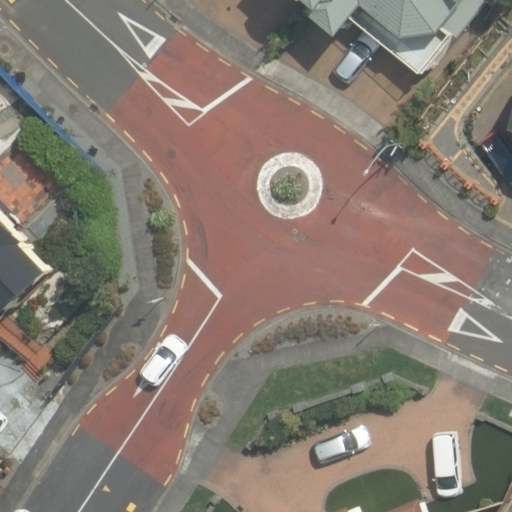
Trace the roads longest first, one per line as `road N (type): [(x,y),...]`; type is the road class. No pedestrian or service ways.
road 1 (residential): [(93,511),(259,235)]
road 2 (residential): [(67,0),(249,144)]
road 3 (residential): [(341,217),(511,314)]
road 4 (residential): [(249,144),(279,128),(328,139),(350,184),(341,217)]
